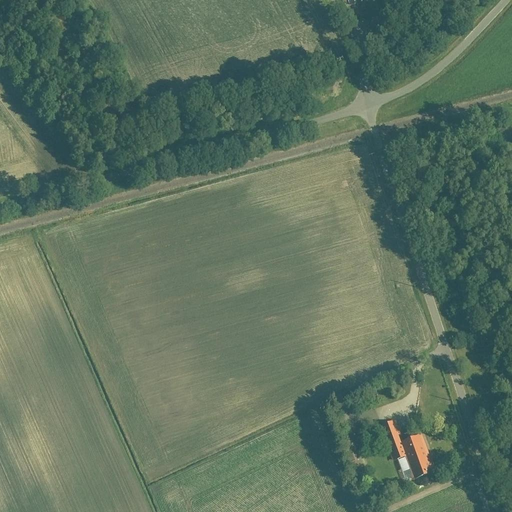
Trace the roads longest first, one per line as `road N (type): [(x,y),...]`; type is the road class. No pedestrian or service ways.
road 1 (unclassified): [(363,107),(500,511)]
road 2 (unclassified): [(0,204),(363,107)]
road 3 (unclassified): [(363,107),(437,71),(509,0)]
road 4 (unclassified): [(363,107),(350,29),(393,0)]
